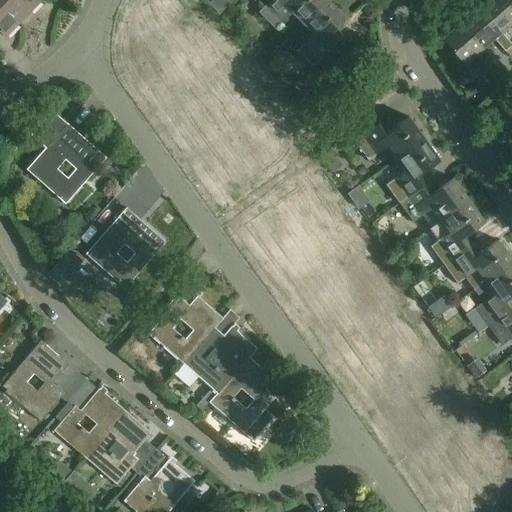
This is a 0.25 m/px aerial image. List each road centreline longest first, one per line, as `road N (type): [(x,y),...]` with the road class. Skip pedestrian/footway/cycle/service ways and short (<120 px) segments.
road 1 (residential): [(359,442),(287,479),(245,477),(65,322),(0,223)]
road 2 (residential): [(359,442),(84,53)]
road 3 (residential): [(511,208),(412,59),(401,0)]
